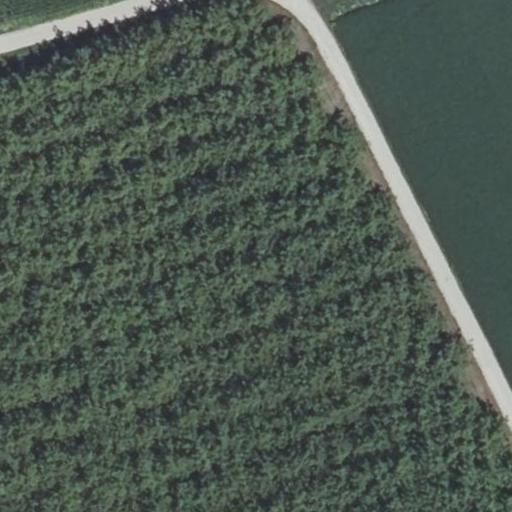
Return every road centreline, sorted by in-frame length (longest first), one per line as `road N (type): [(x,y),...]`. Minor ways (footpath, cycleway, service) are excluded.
road 1 (track): [(511,417),(319,29),(290,0)]
road 2 (track): [(158,0),(0,44)]
